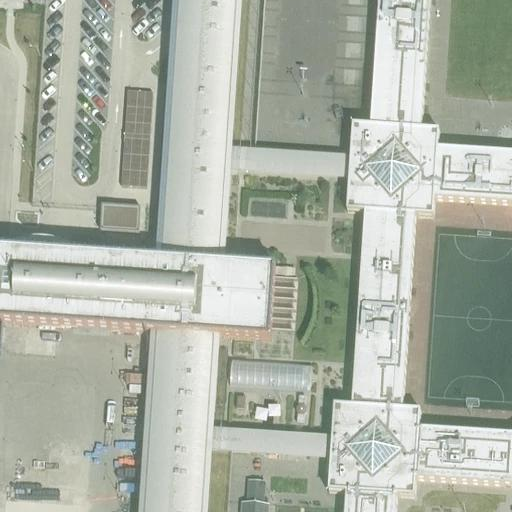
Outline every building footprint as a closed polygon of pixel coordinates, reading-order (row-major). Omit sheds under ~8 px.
[(0,252),(0,325),(160,336),(148,511),(204,511),(208,452),(333,460),(331,495),(348,496),(347,511),(398,511),(399,500),(417,501),(419,483),(511,489),(511,437),(422,432),(423,414),(405,413),(418,219),(436,221),(437,203),(511,207),(511,156),(441,152),(442,134),(424,133),(432,0),(381,0),(373,129),(355,128),(353,164),(228,155),(238,0),(182,0),(165,263),(52,256),(54,250),(49,247),(43,245),(38,243),(32,242),(26,242),(20,242),(14,242),(8,243),(2,245),(0,245),(0,249),(1,252),(0,252)] [(125,136),(122,189),(147,191),(153,95),(138,94),(135,137),(125,136)] [(102,207),(100,233),(139,236),(141,210),(122,209),(102,207)] [(49,456),(47,487),(88,490),(90,459),(49,456)] [(242,505),(241,511),(268,511),(269,507),(264,506),(265,484),(249,483),(248,505),(242,505)] [(85,511),(86,509),(6,503),(5,511),(85,511)]
